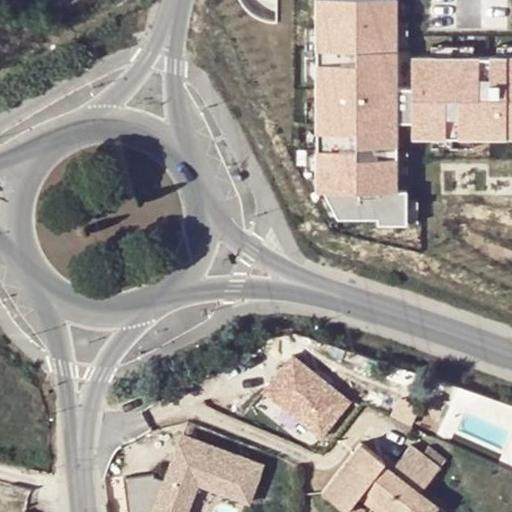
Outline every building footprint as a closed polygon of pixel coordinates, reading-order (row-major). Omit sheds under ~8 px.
[(395,0),(314,0),(315,28),(315,49),(315,58),(315,79),(314,101),(315,122),(314,150),(315,172),(314,190),(321,190),(335,218),(375,218),(375,223),(404,223),(404,222),(404,200),(404,189),(393,189),(393,169),(393,147),(393,120),(410,120),(410,136),(429,136),(471,136),(511,135),(511,55),(496,55),(472,55),(429,55),(409,55),(409,87),(395,87),(395,45),(395,23),(395,0)] [(406,23),(395,23),(395,45),(407,44),(406,23)] [(315,28),(304,28),(304,49),(315,49),(315,28)] [(511,45),(496,45),(496,55),(511,55),(511,45)] [(472,46),(429,46),(429,55),(472,55),(472,46)] [(315,58),(304,58),(304,80),(315,79),(315,58)] [(314,101),(304,101),(304,123),(315,122),(314,101)] [(471,136),(429,136),(429,148),(471,148),(471,136)] [(414,147),(393,147),(393,169),(414,168),(414,147)] [(314,150),(304,150),(304,172),(315,172),(314,150)] [(414,200),(404,200),(404,222),(415,221),(414,200)] [(292,355),(264,390),(321,436),(350,400),(292,355)] [(182,434),(175,455),(185,459),(187,451),(181,449),(186,436),(182,434)] [(262,464),(186,436),(181,449),(187,451),(185,459),(175,455),(166,480),(155,476),(154,472),(123,476),(128,511),(186,511),(198,482),(249,501),(262,464)] [(363,487),(395,511),(431,511),(437,506),(419,491),(439,467),(411,444),(390,469),(383,463),(385,461),(362,441),(322,490),(346,509),(354,499),(358,494),(363,487)] [(422,452),(439,467),(447,458),(429,444),(422,452)] [(381,511),(395,511),(363,487),(358,494),(381,511)] [(354,499),(346,509),(349,511),(362,511),(366,508),(354,499)]
